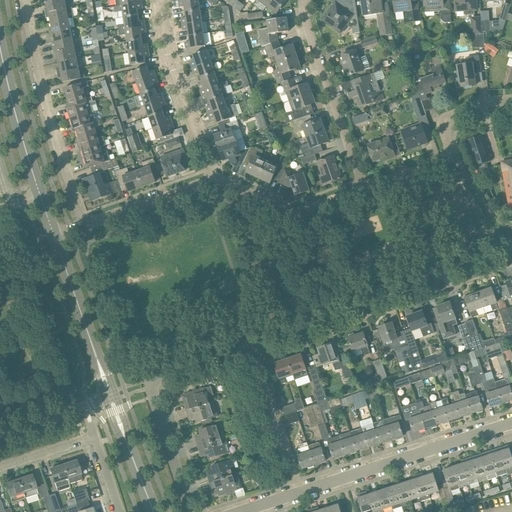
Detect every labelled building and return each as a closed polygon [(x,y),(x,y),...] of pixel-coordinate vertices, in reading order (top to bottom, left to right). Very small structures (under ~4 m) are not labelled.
[(68,0),(62,0),(46,3),(47,7),(47,8),(44,11),(45,14),(66,10),(70,9),(68,0)] [(185,12),(200,10),(198,0),(185,0),(178,1),(179,8),(184,7),(185,12)] [(234,0),(231,5),(236,9),(240,3),(236,0),(234,0)] [(271,0),(266,7),(276,14),(286,0),(271,0)] [(357,15),(354,0),(355,3),(349,4),(349,1),(336,3),(336,2),(335,2),(335,3),(334,4),(324,18),(324,20),(322,20),(324,20),(324,22),(338,32),(340,32),(340,34),(341,33),(354,15),(357,15)] [(360,0),(363,17),(377,15),(380,36),(388,35),(392,35),(390,22),(389,12),(383,13),(381,0),(360,0)] [(411,6),(410,0),(393,0),(395,13),(403,12),(405,24),(421,22),(418,5),(411,6)] [(442,20),(445,23),(451,22),(449,0),(424,0),(425,13),(441,12),(442,20)] [(475,15),(473,0),(456,0),(457,9),(464,9),(464,15),(475,15)] [(240,3),(236,9),(240,12),(244,6),(240,3)] [(489,21),(481,22),(482,33),(489,32),(489,33),(502,30),(505,21),(510,5),(504,3),(499,21),(489,21)] [(142,4),(114,8),(114,12),(122,11),(123,19),(138,16),(141,15),(140,12),(141,12),(140,9),(142,9),(142,4)] [(49,18),(51,23),(68,20),(68,19),(74,18),(72,9),(70,9),(66,10),(45,14),(45,16),(49,18)] [(182,25),(202,22),(200,10),(185,12),(186,18),(181,19),(182,25)] [(138,16),(123,19),(124,24),(118,25),(119,31),(145,27),(144,20),(139,21),(138,16)] [(265,47),(274,44),(278,42),(277,42),(278,42),(276,33),(289,32),(287,18),(267,21),(268,29),(259,30),(262,48),(265,47)] [(70,30),(68,20),(51,23),(51,27),(48,31),(49,34),(70,30)] [(481,35),(481,20),(472,20),(473,36),(478,35),(481,35)] [(203,34),(202,22),(182,25),(183,31),(188,31),(189,36),(203,34)] [(126,35),(127,42),(142,40),(141,34),(146,33),(145,27),(119,31),(119,36),(126,35)] [(75,29),(70,30),(49,34),(49,36),(53,38),(54,38),(55,43),(72,40),(77,39),(75,29)] [(97,35),(98,40),(98,42),(104,41),(104,38),(108,37),(107,33),(103,34),(97,35)] [(203,34),(189,36),(190,42),(185,43),(185,49),(205,46),(203,34)] [(378,44),(375,37),(361,42),(364,49),(378,44)] [(72,40),(55,43),(55,47),(53,51),(53,54),(74,50),(72,40)] [(127,42),(129,54),(148,51),(147,44),(142,45),(142,40),(127,42)] [(274,57),(277,64),(296,57),(292,45),(280,49),(278,42),(274,44),(265,47),(269,59),(274,57)] [(249,51),(247,43),(239,46),(241,54),(249,51)] [(491,45),(487,51),(493,55),(497,50),(491,45)] [(58,58),(59,63),(82,59),(79,49),(74,50),(53,54),(53,56),(57,58),(58,58)] [(190,63),(192,69),(211,62),(207,50),(193,55),(195,61),(190,63)] [(359,59),(355,50),(341,55),(345,65),(342,66),(346,77),(370,68),(366,57),(359,59)] [(149,57),(148,51),(129,54),(130,66),(145,64),(144,57),(149,57)] [(481,72),(478,56),(466,58),(467,65),(456,66),(460,88),(476,85),(474,73),(481,72)] [(110,57),(104,58),(106,73),(112,72),(110,57)] [(278,84),(281,83),(291,80),(288,72),(300,68),(296,57),(277,64),(279,70),(273,72),(278,84)] [(57,71),(57,74),(78,70),(84,69),(82,59),(59,63),(60,67),(59,67),(57,71)] [(201,78),(215,73),(211,62),(192,69),(194,74),(199,73),(201,78)] [(407,64),(401,66),(405,79),(412,76),(407,64)] [(132,72),(136,84),(156,77),(154,71),(149,73),(147,67),(132,72)] [(415,84),(420,99),(425,112),(432,109),(428,98),(427,99),(426,95),(432,92),(431,89),(435,88),(435,89),(440,88),(439,86),(445,84),(438,67),(430,70),(432,75),(420,80),(421,82),(415,84)] [(240,77),(246,75),(243,68),(238,70),(240,77)] [(80,80),(78,70),(57,74),(58,76),(61,78),(62,78),(63,83),(80,80)] [(215,73),(201,78),(203,83),(198,85),(200,92),(219,85),(215,73)] [(380,90),(374,73),(351,82),(354,91),(347,94),(349,99),(354,97),(355,100),(354,100),(355,102),(357,102),(359,108),(384,100),(380,90)] [(250,87),(246,75),(240,77),(244,88),(247,87),(247,88),(248,87),(250,87)] [(156,77),(136,84),(140,95),(155,91),(153,84),(158,83),(156,77)] [(286,96),(288,102),(311,94),(308,84),(297,88),(293,79),(291,80),(281,83),(286,96)] [(65,91),(67,99),(84,94),(82,89),(88,87),(86,82),(66,87),(67,90),(65,91)] [(209,101),(216,98),(222,96),(228,94),(226,87),(229,86),(227,82),(219,85),(200,92),(202,97),(207,95),(209,101)] [(110,85),(112,92),(118,90),(115,83),(110,85)] [(247,88),(248,93),(250,99),(256,97),(252,86),(250,87),(248,87),(247,88)] [(118,90),(112,92),(115,99),(120,97),(118,90)] [(140,95),(144,107),(164,100),(162,94),(157,95),(155,91),(140,95)] [(250,99),(248,93),(241,95),(243,101),(250,99)] [(68,110),(95,102),(95,101),(92,102),(91,98),(85,99),(84,94),(67,99),(69,105),(66,106),(68,110)] [(290,108),(295,121),(310,115),(307,116),(303,106),(314,102),(311,94),(288,102),(290,108)] [(208,114),(226,108),(222,96),(216,98),(209,101),(211,106),(206,108),(208,114)] [(426,115),(425,112),(420,99),(413,102),(418,118),(426,115)] [(144,107),(148,118),(163,113),(161,107),(166,106),(164,100),(144,107)] [(95,102),(68,110),(70,120),(93,113),(91,106),(96,105),(95,102)] [(117,108),(120,115),(126,113),(123,106),(117,108)] [(387,115),(384,106),(371,111),(374,119),(387,115)] [(226,108),(208,114),(210,120),(215,118),(217,124),(230,119),(226,108)] [(262,112),(255,115),(260,130),(267,127),(262,112)] [(70,120),(73,130),(96,123),(94,118),(93,113),(70,120)] [(126,113),(120,115),(122,122),(128,120),(126,113)] [(148,118),(152,129),(172,123),(169,116),(165,118),(163,113),(148,118)] [(310,115),(295,121),(291,122),(295,134),(304,131),(306,137),(325,131),(320,119),(308,123),(306,117),(310,116),(310,115)] [(218,149),(236,143),(235,142),(241,140),(242,139),(236,121),(219,127),(222,126),(224,132),(214,135),(218,149)] [(96,123),(73,130),(74,132),(76,132),(79,139),(95,134),(94,128),(100,127),(98,122),(96,123)] [(172,123),(152,129),(156,141),(174,135),(172,129),(174,128),(172,123)] [(428,143),(421,123),(401,130),(408,151),(428,143)] [(125,130),(128,138),(134,136),(131,128),(125,130)] [(299,147),(304,159),(317,154),(325,151),(321,152),(319,146),(329,142),(325,131),(306,137),(308,144),(299,147)] [(79,139),(81,148),(104,142),(103,137),(97,139),(95,134),(79,139)] [(134,136),(128,138),(127,138),(133,153),(142,150),(137,134),(134,136)] [(491,161),(482,136),(465,141),(473,167),(491,161)] [(181,144),(178,137),(164,142),(166,149),(181,144)] [(395,157),(388,138),(368,146),(373,162),(386,157),(387,160),(395,157)] [(81,148),(84,158),(101,153),(100,148),(105,146),(104,142),(81,148)] [(236,143),(218,149),(223,161),(230,159),(231,164),(230,164),(230,165),(235,167),(236,163),(241,166),(240,169),(244,162),(248,152),(245,150),(239,152),(236,143)] [(246,172),(258,178),(266,162),(258,159),(261,152),(250,147),(248,152),(244,162),(244,161),(250,164),(246,172)] [(185,157),(183,150),(168,155),(170,161),(162,164),(167,177),(186,170),(181,157),(184,156),(185,157)] [(101,153),(84,158),(86,165),(89,165),(90,167),(110,161),(108,157),(107,152),(101,153)] [(317,154),(304,159),(301,160),(303,165),(319,160),(317,154)] [(341,179),(333,156),(316,162),(321,175),(319,175),(323,186),(341,179)] [(136,172),(141,187),(155,182),(153,177),(159,175),(153,159),(141,163),(143,169),(136,172)] [(266,162),(258,178),(270,183),(274,175),(280,178),(279,178),(280,179),(284,169),(287,164),(276,159),(273,165),(266,162)] [(114,168),(111,161),(110,161),(90,167),(92,174),(102,172),(114,168)] [(511,161),(501,164),(509,206),(508,207),(508,208),(511,206),(511,161)] [(141,187),(136,172),(129,175),(126,168),(115,172),(121,189),(127,187),(128,192),(141,187)] [(291,172),(284,169),(280,179),(278,183),(289,188),(290,185),(292,184),(296,195),(308,191),(303,174),(290,178),(289,177),(291,172)] [(93,195),(94,200),(113,193),(110,184),(103,186),(99,174),(83,180),(89,197),(93,195)] [(462,196),(456,187),(448,192),(455,201),(462,196)] [(439,211),(432,213),(434,220),(441,217),(439,211)] [(430,244),(426,230),(416,232),(420,246),(430,244)] [(499,309),(499,311),(506,308),(503,299),(496,301),(491,288),(479,292),(484,308),(490,306),(492,311),(499,309)] [(484,308),(479,292),(465,297),(470,313),(471,312),(473,318),(479,316),(477,310),(484,308)] [(457,325),(450,303),(437,307),(438,307),(434,309),(444,339),(456,335),(453,326),(457,325)] [(511,323),(506,308),(499,311),(507,332),(499,338),(500,342),(499,343),(500,343),(504,341),(511,338),(511,323)] [(434,334),(431,324),(427,325),(425,320),(428,319),(429,313),(428,311),(422,313),(422,312),(407,317),(412,331),(420,328),(423,338),(434,334)] [(484,348),(496,344),(494,339),(483,342),(480,334),(478,335),(473,320),(465,323),(466,324),(476,351),(484,348)] [(386,347),(395,350),(401,348),(392,323),(379,327),(379,329),(371,332),(374,339),(382,336),(386,347)] [(466,324),(458,326),(468,354),(468,353),(473,352),(476,351),(466,324)] [(370,354),(363,333),(348,338),(350,343),(342,346),(345,354),(362,348),(365,356),(370,354)] [(338,359),(333,343),(318,349),(320,355),(312,357),(316,367),(331,361),(335,371),(341,368),(345,379),(353,376),(347,361),(340,363),(339,359),(338,359)] [(496,344),(484,348),(488,360),(503,354),(503,352),(500,343),(499,343),(496,344)] [(409,348),(408,345),(401,348),(395,350),(404,375),(417,371),(409,348)] [(409,348),(417,371),(424,368),(416,346),(409,348)] [(452,348),(445,350),(448,359),(455,357),(452,348)] [(473,352),(468,353),(471,361),(472,366),(475,373),(479,384),(482,383),(486,382),(480,365),(478,366),(473,352)] [(471,361),(468,353),(468,354),(453,359),(455,367),(471,361)] [(287,359),(292,375),(300,372),(302,378),(308,376),(301,355),(287,359)] [(437,363),(435,357),(423,361),(425,367),(437,363)] [(292,375),(287,359),(274,364),(281,385),(287,383),(285,377),(292,375)] [(382,362),(381,359),(373,362),(379,381),(387,378),(382,362)] [(455,367),(453,359),(441,363),(445,373),(451,370),(453,375),(457,373),(455,367)] [(431,368),(434,377),(445,373),(441,363),(442,365),(431,368)] [(419,373),(408,377),(410,385),(422,381),(419,373)] [(479,384),(475,373),(468,376),(472,387),(479,384)] [(214,381),(211,374),(206,376),(209,383),(214,381)] [(324,389),(318,374),(311,377),(316,392),(324,389)] [(410,385),(408,377),(393,382),(395,390),(410,385)] [(486,382),(482,383),(490,407),(502,403),(501,400),(495,382),(494,379),(486,382)] [(502,403),(511,400),(511,393),(508,381),(507,382),(504,380),(495,382),(500,396),(501,400),(502,403)] [(211,396),(213,396),(210,388),(204,390),(204,389),(185,395),(186,396),(182,398),(184,404),(186,411),(213,402),(211,396)] [(363,392),(365,400),(376,396),(374,389),(363,392)] [(464,395),(464,394),(460,395),(458,391),(452,393),(455,404),(459,417),(471,414),(466,401),(464,395)] [(464,395),(466,401),(471,414),(483,410),(477,391),(464,395)] [(353,404),(365,400),(363,392),(351,396),(353,404)] [(347,406),(353,404),(351,396),(345,398),(347,406)] [(327,401),(329,408),(341,405),(339,398),(327,401)] [(441,400),(448,421),(459,417),(455,404),(450,406),(447,398),(441,400)] [(304,409),(301,399),(295,400),(296,403),(282,408),(285,415),(304,409)] [(448,421),(441,400),(435,402),(435,401),(430,403),(430,405),(436,425),(448,421)] [(329,408),(327,401),(312,407),(318,426),(325,423),(321,411),(329,408)] [(418,409),(424,429),(436,425),(430,405),(424,407),(422,401),(417,403),(418,409)] [(218,416),(213,402),(186,411),(189,420),(195,418),(197,423),(201,422),(203,426),(213,422),(212,418),(218,416)] [(318,426),(312,407),(305,409),(311,428),(318,426)] [(424,429),(418,409),(403,414),(405,421),(409,420),(413,432),(424,429)] [(299,422),(296,412),(292,413),(285,416),(288,425),(299,422)] [(385,421),(391,440),(403,436),(399,424),(402,422),(400,416),(385,421)] [(368,447),(379,444),(373,424),(371,418),(359,422),(362,429),(368,447)] [(373,424),(379,444),(391,440),(385,421),(384,420),(373,424)] [(195,438),(198,447),(224,439),(223,433),(220,434),(217,424),(199,430),(201,436),(195,438)] [(356,451),(368,447),(362,429),(350,433),(356,451)] [(356,451),(350,433),(339,436),(345,455),(356,451)] [(333,459),(345,455),(339,436),(327,440),(329,446),(333,459)] [(226,445),(224,439),(198,447),(201,456),(207,454),(209,459),(227,453),(224,446),(226,445)] [(312,460),(307,447),(306,443),(300,445),(298,450),(296,450),(298,456),(302,469),(313,465),(312,460)] [(307,447),(313,465),(326,461),(321,448),(319,443),(307,447)] [(498,449),(506,474),(507,474),(508,475),(511,473),(511,458),(508,446),(498,449)] [(498,449),(489,452),(496,473),(497,477),(506,474),(498,449)] [(496,473),(489,452),(479,455),(480,458),(486,476),(496,473)] [(470,458),(477,479),(486,476),(480,458),(479,455),(470,458)] [(470,458),(461,461),(462,464),(469,486),(478,483),(477,479),(470,458)] [(210,483),(237,475),(235,469),(232,470),(229,460),(211,466),(213,472),(207,474),(210,483)] [(63,465),(69,484),(82,480),(80,474),(81,474),(76,461),(63,465)] [(459,489),(469,486),(462,464),(452,467),(454,474),(459,489)] [(70,487),(69,484),(63,465),(50,469),(57,491),(70,487)] [(454,474),(452,467),(443,470),(447,483),(442,485),(443,490),(450,511),(465,506),(463,499),(454,502),(451,492),(459,489),(454,474)] [(413,480),(414,482),(419,498),(420,498),(421,502),(430,499),(429,497),(423,477),(421,473),(412,476),(413,480)] [(429,497),(439,494),(444,511),(447,511),(450,511),(443,490),(442,485),(437,486),(433,474),(423,477),(429,497)] [(19,479),(25,499),(38,494),(36,488),(35,485),(32,475),(19,479)] [(239,480),(237,475),(210,483),(212,489),(216,488),(216,489),(214,490),(216,495),(218,495),(219,496),(241,489),(239,480)] [(12,504),(25,499),(19,479),(5,484),(12,504)] [(407,492),(410,501),(419,498),(414,482),(413,480),(404,483),(407,492)] [(407,492),(404,483),(395,486),(397,493),(401,507),(402,507),(402,508),(407,506),(406,502),(410,501),(407,492)] [(395,486),(386,489),(391,507),(392,507),(393,510),(401,507),(397,493),(395,486)] [(89,500),(85,489),(80,491),(82,496),(76,498),(78,504),(89,500)] [(386,489),(376,492),(378,498),(382,510),(383,510),(391,507),(386,489)] [(372,511),(366,492),(357,495),(359,502),(354,504),(356,511),(372,511)] [(367,495),(366,492),(372,511),(382,511),(382,510),(378,498),(376,492),(367,495)] [(49,496),(54,511),(60,510),(55,494),(49,496)] [(54,511),(49,496),(42,498),(46,509),(42,510),(42,509),(34,511),(54,511)]
